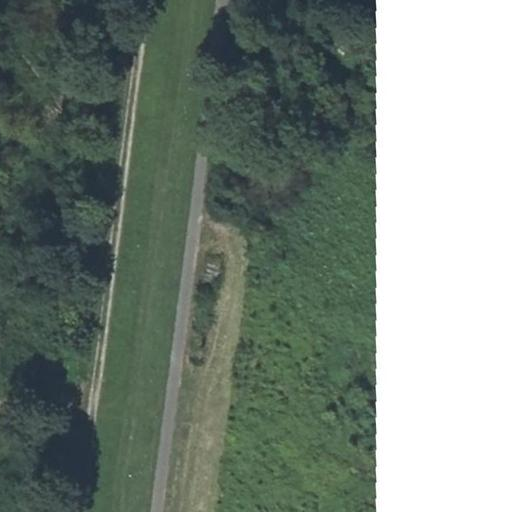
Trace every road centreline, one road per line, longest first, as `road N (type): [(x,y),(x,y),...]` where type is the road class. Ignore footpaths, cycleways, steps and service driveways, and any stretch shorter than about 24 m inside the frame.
road 1 (track): [(78,511),(146,0)]
road 2 (track): [(223,0),(156,511)]
